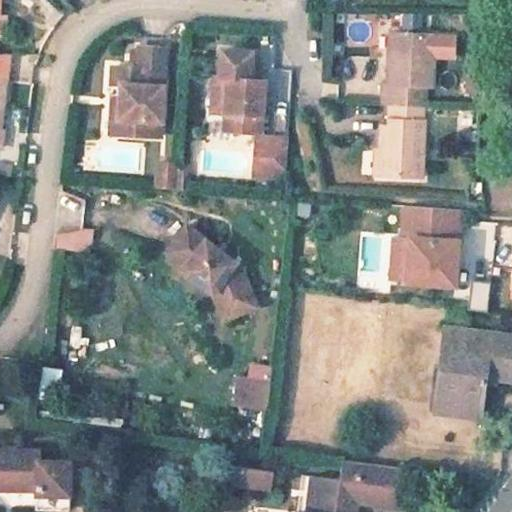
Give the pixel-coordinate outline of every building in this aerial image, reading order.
[(385,74),(384,94),(392,94),(428,95),(428,75),(435,75),(435,48),(455,48),(456,28),(436,27),(436,26),(392,24),(391,74),(385,74)] [(122,97),(120,132),(164,135),(169,82),(154,80),(155,67),(170,68),(172,46),(145,44),(143,66),(117,64),(115,82),(124,83),(122,97)] [(256,54),(226,51),(224,76),(232,77),(229,112),(239,113),(238,130),(263,132),(267,79),(254,78),(256,54)] [(9,55),(0,55),(0,81),(5,83),(9,55)] [(229,112),(232,77),(224,76),(219,76),(217,111),(229,112)] [(425,165),(428,95),(392,94),(391,113),(385,113),(384,136),(383,162),(425,165)] [(114,96),(111,131),(120,132),(122,97),(114,96)] [(238,130),(239,113),(229,112),(228,129),(238,130)] [(291,136),(260,133),(256,171),(288,174),(291,136)] [(383,162),(384,136),(376,136),(376,162),(383,162)] [(150,184),(178,186),(179,179),(180,168),(152,167),(150,184)] [(60,229),(81,230),(82,196),(61,196),(60,229)] [(452,205),(405,202),(403,233),(410,234),(407,277),(455,281),(458,236),(450,235),(452,205)] [(460,206),(452,205),(450,235),(458,236),(460,206)] [(182,221),(165,250),(185,262),(183,266),(216,286),(222,296),(253,279),(240,256),(224,246),(219,250),(213,245),(213,240),(182,221)] [(91,230),(55,232),(55,249),(92,248),(91,230)] [(403,233),(394,233),(391,276),(407,277),(410,234),(403,233)] [(253,279),(222,296),(228,307),(259,289),(253,279)] [(486,309),(487,280),(468,279),(467,309),(486,309)] [(511,375),(511,331),(443,323),(434,387),(441,388),(440,408),(475,412),(481,372),(511,375)] [(269,379),(239,375),(235,404),(265,409),(269,379)] [(441,388),(434,387),(432,407),(440,408),(441,388)] [(0,486),(36,487),(36,492),(70,493),(70,460),(36,459),(36,452),(0,452),(0,486)] [(298,511),(354,511),(355,499),(397,504),(402,465),(343,458),(340,476),(313,474),(307,511),(306,511),(299,511),(298,511)] [(279,471),(235,463),(232,483),(276,490),(279,471)]
